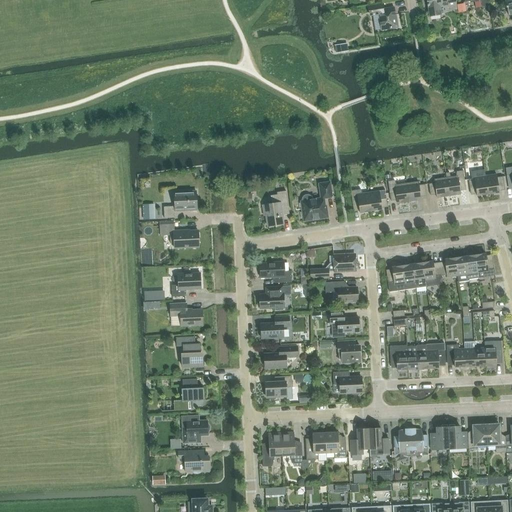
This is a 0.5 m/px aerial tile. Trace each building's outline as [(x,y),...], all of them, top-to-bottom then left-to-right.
[(440,15),(439,9),(445,8),(445,11),(456,10),(454,0),(426,0),(429,17),(440,15)] [(382,4),(368,6),(369,13),(377,12),(380,31),(397,28),(394,9),(383,10),(382,4)] [(338,47),(350,45),(349,38),(337,39),(338,47)] [(446,178),(449,196),(460,195),(460,191),(466,190),(463,171),(456,172),(456,176),(450,177),(449,173),(445,173),(446,178)] [(488,195),(499,193),(498,189),(504,188),(503,177),(497,178),(496,175),(485,176),(488,195)] [(477,196),(488,195),(485,176),(474,178),(474,179),(468,180),(470,193),(476,192),(477,196)] [(437,198),(449,196),(446,178),(434,179),(435,183),(429,184),(430,195),(436,195),(437,198)] [(409,202),(406,183),(396,185),(395,181),(388,182),(391,201),(397,200),(397,204),(409,202)] [(321,199),(313,200),(313,198),(312,197),(311,196),(310,195),(308,195),(307,195),(305,195),(304,196),(303,197),(302,198),(302,200),(302,201),(301,201),(304,221),(328,218),(326,206),(325,206),(324,199),(332,198),(330,182),(319,184),(321,199)] [(406,183),(409,202),(421,200),(420,197),(426,196),(425,185),(419,186),(418,182),(406,183)] [(371,212),(368,193),(362,194),(361,190),(351,191),(353,210),(359,209),(360,213),(371,212)] [(164,218),(177,218),(176,211),(197,210),(196,191),(174,192),(175,206),(164,207),(164,218)] [(286,191),(277,193),(277,195),(271,196),(272,204),(263,206),(265,216),(266,215),(268,227),(284,224),(282,209),(289,208),(286,191)] [(368,193),(371,212),(382,210),(381,206),(387,205),(386,194),(385,191),(368,193)] [(156,198),(144,199),(144,213),(156,213),(156,198)] [(160,225),(160,236),(170,235),(170,244),(174,243),(175,248),(199,247),(198,231),(186,231),(175,231),(174,224),(160,225)] [(475,255),(478,273),(478,278),(495,276),(492,257),(486,258),(486,254),(475,255)] [(325,269),(310,270),(311,279),(329,278),(328,272),(334,272),(347,272),(347,270),(356,270),(355,255),(346,256),(346,255),(333,255),(334,264),(330,264),(325,269)] [(478,278),(478,273),(475,255),(465,257),(468,279),(478,278)] [(468,280),(468,279),(465,257),(455,258),(457,276),(458,282),(468,280)] [(457,276),(455,258),(444,260),(445,264),(439,265),(440,270),(441,276),(447,275),(447,278),(457,276)] [(433,261),(422,263),(426,287),(442,284),(441,276),(440,270),(439,265),(433,266),(433,261)] [(260,264),(261,278),(277,277),(277,283),(292,283),(291,271),(284,272),(284,262),(268,263),(269,264),(260,264)] [(426,287),(422,263),(412,264),(416,288),(426,287)] [(416,288),(412,264),(402,266),(406,290),(416,288)] [(406,290),(402,266),(392,267),(392,271),(386,272),(389,292),(406,290)] [(172,285),(172,297),(186,296),(186,290),(201,289),(200,273),(178,274),(179,285),(172,285)] [(344,282),(332,282),(326,283),(326,293),(338,292),(339,302),(358,301),(357,287),(344,288),(344,282)] [(258,301),(258,307),(260,307),(260,309),(276,308),(276,310),(283,310),(283,308),(284,308),(283,295),(290,295),(291,287),(282,287),(266,288),(266,295),(259,295),(260,301),(258,301)] [(170,304),(171,316),(181,316),(181,326),(203,325),(202,310),(187,311),(186,304),(170,304)] [(344,312),(330,313),(330,324),(332,324),(333,337),(344,337),(344,332),(359,332),(359,329),(361,329),(360,321),(359,321),(358,318),(344,318),(344,312)] [(261,324),(262,339),(284,338),(283,327),(289,327),(289,317),(275,317),(275,323),(261,324)] [(182,358),(183,367),(203,367),(202,357),(199,357),(199,354),(200,354),(200,345),(195,345),(194,338),(176,339),(176,346),(184,346),(184,355),(185,355),(185,358),(182,358)] [(355,341),(338,342),(339,359),(342,359),(342,363),(360,362),(360,346),(355,346),(355,341)] [(484,342),(485,348),(486,366),(496,365),(496,361),(502,361),(501,341),(484,342)] [(445,364),(445,346),(444,344),(427,345),(428,369),(439,368),(438,364),(445,364)] [(428,369),(427,345),(417,345),(417,346),(417,347),(418,369),(428,369)] [(466,367),(464,349),(459,349),(458,345),(447,345),(447,364),(454,363),(455,367),(466,367)] [(264,366),(265,367),(265,369),(286,368),(286,358),(298,357),(297,346),(279,347),(279,353),(264,354),(265,360),(264,361),(263,362),(263,364),(263,365),(264,366)] [(407,352),(406,347),(406,346),(390,347),(391,366),(397,366),(397,370),(408,370),(407,352)] [(418,369),(417,347),(417,346),(406,347),(407,352),(408,370),(418,369)] [(476,366),(475,348),(464,349),(466,367),(476,366)] [(486,366),(485,348),(475,348),(476,366),(486,366)] [(359,394),(360,392),(362,392),(361,377),(349,378),(349,372),(333,373),(334,385),(340,385),(340,393),(351,393),(352,394),(353,395),(354,395),(356,395),(357,395),(358,395),(359,394)] [(280,377),(280,382),(266,383),(266,398),(286,397),(286,388),(292,387),(292,376),(280,377)] [(200,406),(203,405),(202,401),(204,401),(204,388),(196,388),(196,386),(198,386),(197,379),(183,380),(183,387),(184,389),(182,389),(182,400),(173,400),(174,411),(192,410),(192,407),(193,407),(196,407),(198,406),(200,406)] [(187,429),(182,429),(183,444),(201,443),(201,436),(208,436),(208,432),(209,431),(209,429),(210,428),(210,427),(209,425),(208,424),(207,423),(207,421),(199,421),(199,416),(186,417),(187,429)] [(478,446),(487,445),(486,425),(473,426),(473,432),(467,433),(468,451),(478,450),(478,446)] [(506,452),(506,441),(505,436),(499,437),(499,425),(486,425),(487,445),(495,445),(496,453),(506,452)] [(431,450),(449,449),(448,427),(436,428),(436,436),(430,436),(431,450)] [(448,427),(449,449),(467,448),(466,434),(460,435),(460,427),(448,427)] [(369,429),(370,449),(370,454),(389,453),(388,439),(381,439),(381,428),(369,429)] [(363,449),(370,449),(369,429),(357,429),(357,440),(350,441),(351,455),(363,454),(363,449)] [(409,456),(411,456),(410,429),(405,429),(405,430),(399,431),(399,437),(393,437),(394,456),(400,453),(402,454),(404,455),(406,456),(409,456)] [(410,429),(411,456),(412,456),(414,456),(416,456),(417,455),(418,455),(420,454),(421,453),(422,452),(428,454),(427,435),(421,435),(421,430),(415,430),(415,429),(410,429)] [(325,433),(326,453),(334,453),(334,459),(346,458),(345,438),(338,438),(338,432),(325,433)] [(282,456),(281,434),(277,435),(276,433),(268,434),(269,446),(262,447),(263,467),(272,466),(274,457),(282,456)] [(302,463),(302,445),(295,445),(294,433),(286,433),(285,434),(281,434),(282,456),(290,456),(293,463),(302,463)] [(312,434),(312,440),(305,440),(306,460),(318,460),(318,453),(326,453),(325,433),(312,434)] [(180,440),(171,440),(171,449),(180,449),(180,440)] [(186,472),(210,471),(209,457),(201,457),(201,451),(179,452),(179,463),(185,463),(186,472)] [(394,466),(375,466),(375,476),(394,475),(394,466)] [(368,468),(356,469),(356,477),(368,476),(368,468)] [(155,471),(155,480),(168,480),(168,470),(155,471)] [(193,502),(188,503),(188,511),(211,511),(212,507),(208,507),(207,500),(193,500),(193,502)] [(508,511),(507,500),(489,501),(489,511),(508,511)] [(489,511),(489,501),(471,502),(471,511),(489,511)] [(450,503),(450,511),(469,511),(469,502),(450,503)] [(450,511),(450,503),(442,504),(441,503),(432,504),(432,511),(450,511)]
